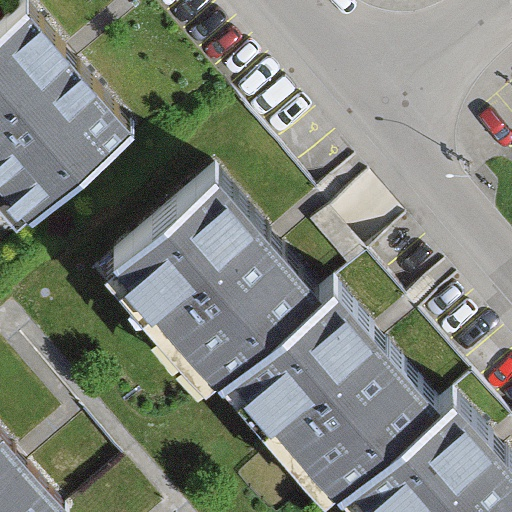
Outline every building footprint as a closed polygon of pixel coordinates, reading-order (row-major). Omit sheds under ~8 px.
[(39,0),(9,0),(0,8),(0,182),(20,206),(134,109),(73,39),(39,0)] [(216,149),(107,244),(211,362),(221,354),(320,267),(280,221),(216,149)] [(333,255),(320,267),(221,354),(333,480),(343,472),(445,381),(389,318),(333,255)] [(456,372),(445,381),(343,472),(377,511),(511,511),(511,436),(503,426),(456,372)] [(24,448),(0,420),(0,511),(49,511),(51,510),(67,497),(31,456),(24,448)]
